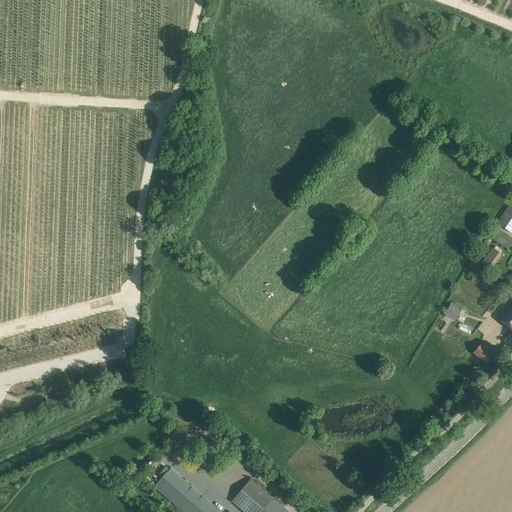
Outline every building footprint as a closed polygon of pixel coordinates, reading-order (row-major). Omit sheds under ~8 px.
[(511,234),(511,207),(509,206),(497,223),(511,234)] [(494,234),(491,238),(508,247),(510,242),(494,234)] [(476,259),(482,263),(481,264),(489,270),(501,254),(493,248),(489,253),(483,249),(476,259)] [(511,301),(497,318),(508,326),(511,330),(511,301)] [(462,307),(451,302),(445,317),(455,321),(462,307)] [(495,355),(487,349),(481,343),(473,353),(487,365),(495,355)] [(220,511),(170,468),(154,487),(183,511),(220,511)] [(287,511),(273,499),(250,479),(232,501),(244,511),(287,511)]
